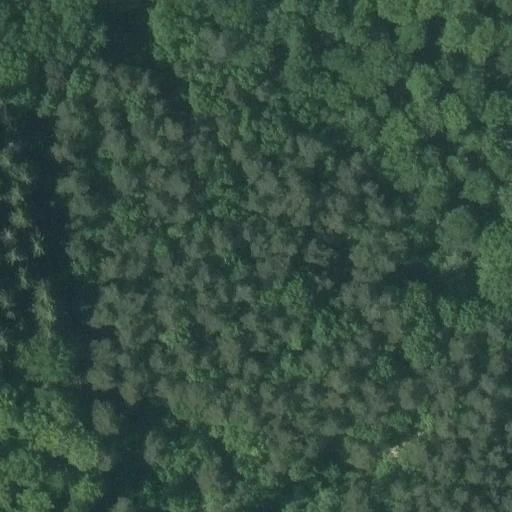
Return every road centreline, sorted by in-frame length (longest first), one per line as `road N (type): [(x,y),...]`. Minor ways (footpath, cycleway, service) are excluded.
road 1 (track): [(93,511),(25,6)]
road 2 (track): [(189,0),(511,308)]
